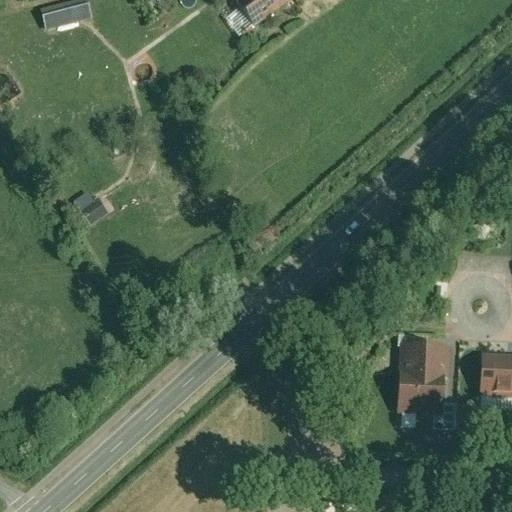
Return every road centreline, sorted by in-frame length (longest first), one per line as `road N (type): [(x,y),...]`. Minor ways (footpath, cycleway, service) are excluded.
road 1 (residential): [(250,325),(286,388),(310,461),(358,477),(511,480)]
road 2 (tertiary): [(511,90),(250,325)]
road 3 (tertiary): [(250,325),(46,511)]
